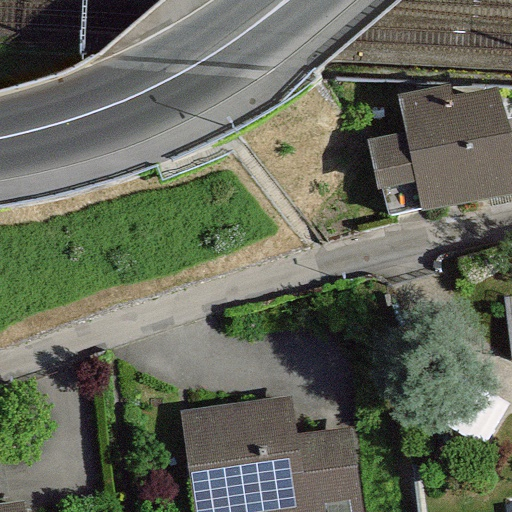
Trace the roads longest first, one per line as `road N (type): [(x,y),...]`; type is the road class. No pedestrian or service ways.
road 1 (residential): [(0,368),(511,220)]
road 2 (secondary): [(0,146),(95,120),(172,87),(307,0)]
